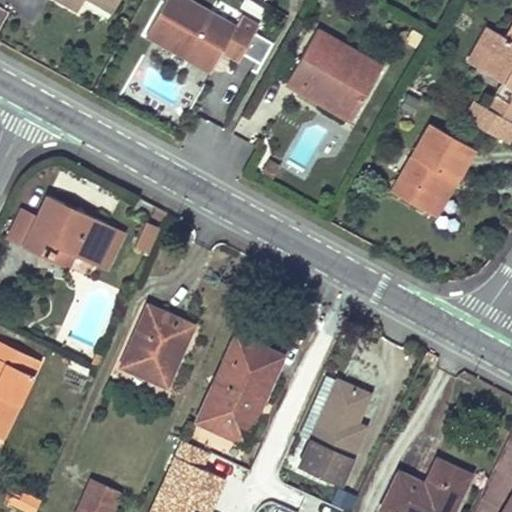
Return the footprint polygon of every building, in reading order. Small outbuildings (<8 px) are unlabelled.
[(59,0),(77,11),(84,0),(93,0),(113,11),(119,0),(59,0)] [(235,28),(187,0),(165,0),(146,34),(211,73),(227,46),(243,55),(259,28),(241,17),(235,28)] [(383,68),(318,29),(287,83),(299,91),(299,93),(339,115),(345,105),(357,111),(383,68)] [(496,33),(477,68),(502,82),(494,96),(511,107),(511,29),(506,39),(496,33)] [(511,123),(475,102),(465,119),(506,141),(511,132),(511,123)] [(357,111),(345,105),(339,115),(351,122),(357,111)] [(474,148),(430,123),(391,192),(426,212),(447,176),(455,181),(474,148)] [(278,167),(267,160),(260,173),(269,179),(278,167)] [(455,181),(447,176),(426,212),(434,217),(455,181)] [(108,226),(50,197),(38,219),(23,249),(39,257),(46,243),(59,251),(74,258),(90,266),(108,226)] [(21,211),(7,241),(23,249),(38,219),(21,211)] [(136,239),(150,245),(162,219),(148,213),(136,239)] [(74,258),(59,251),(53,263),(68,271),(74,258)] [(145,306),(119,365),(164,385),(188,329),(163,319),(165,314),(145,306)] [(280,356),(233,334),(195,421),(235,439),(252,400),(258,402),(280,356)] [(0,438),(5,441),(43,362),(0,341),(0,438)] [(354,423),(367,395),(322,374),(295,434),(309,440),(299,463),(338,482),(362,427),(354,423)] [(252,400),(235,439),(241,441),(258,402),(252,400)] [(180,440),(147,511),(206,511),(221,478),(198,467),(205,451),(180,440)] [(424,484),(397,472),(381,507),(390,511),(449,511),(467,476),(435,460),(424,484)] [(89,480),(75,511),(108,511),(117,492),(89,480)] [(7,483),(0,499),(29,511),(33,511),(40,496),(7,483)] [(336,487),(331,503),(350,508),(355,492),(336,487)] [(511,511),(511,494),(500,511),(511,511)]
